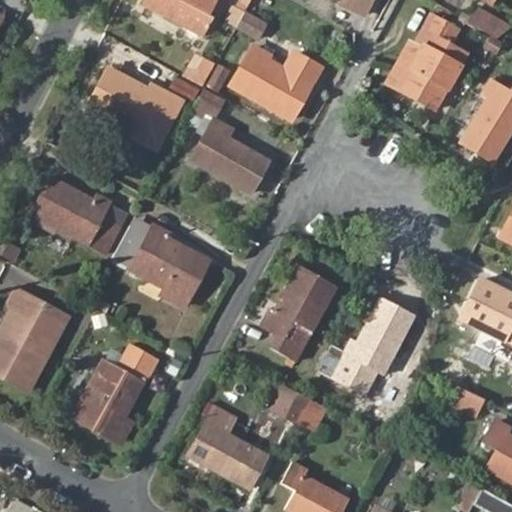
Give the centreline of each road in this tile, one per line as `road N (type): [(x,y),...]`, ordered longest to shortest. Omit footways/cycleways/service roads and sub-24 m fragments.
road 1 (residential): [(129,505),(310,163)]
road 2 (residential): [(310,163),(398,0)]
road 3 (residential): [(0,156),(79,0)]
road 4 (residential): [(0,439),(129,505)]
